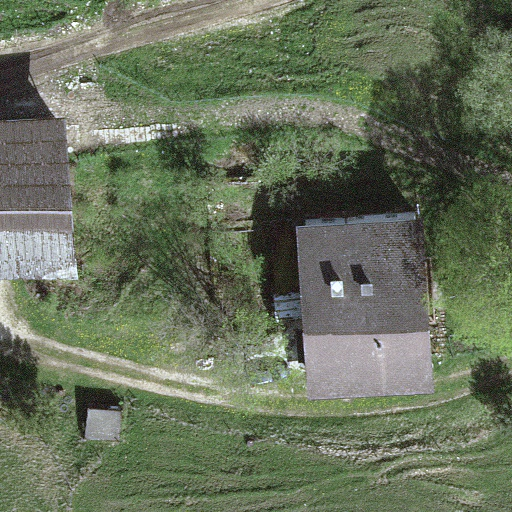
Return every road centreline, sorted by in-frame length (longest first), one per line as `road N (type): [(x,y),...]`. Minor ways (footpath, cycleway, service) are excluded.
road 1 (track): [(511,189),(369,129),(333,122),(108,122),(63,113),(25,81),(0,73)]
road 2 (track): [(0,345),(93,370),(328,408),(418,397),(511,365)]
road 3 (track): [(25,81),(188,14),(243,0)]
